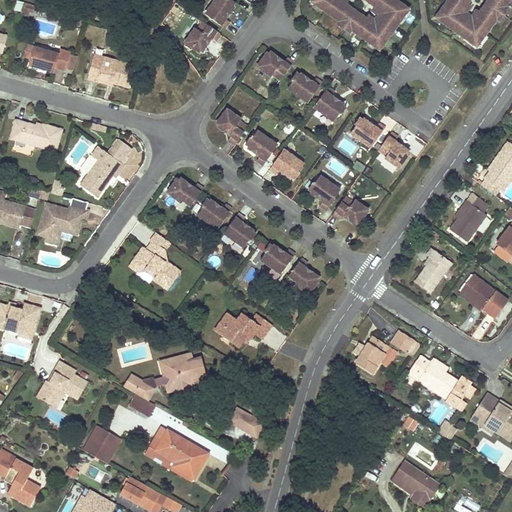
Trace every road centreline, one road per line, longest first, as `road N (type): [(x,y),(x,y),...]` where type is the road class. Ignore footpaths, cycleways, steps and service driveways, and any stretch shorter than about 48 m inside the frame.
road 1 (unclassified): [(369,277),(511,79)]
road 2 (unclassified): [(277,500),(318,358),(369,277)]
road 3 (residential): [(369,277),(179,137)]
road 4 (residential): [(0,272),(50,286),(74,280),(153,175)]
road 5 (residential): [(179,137),(0,83)]
road 6 (residential): [(511,335),(495,352),(473,351),(374,288),(369,277)]
road 7 (residential): [(268,16),(179,137)]
road 8 (residential): [(268,16),(369,87),(394,90)]
